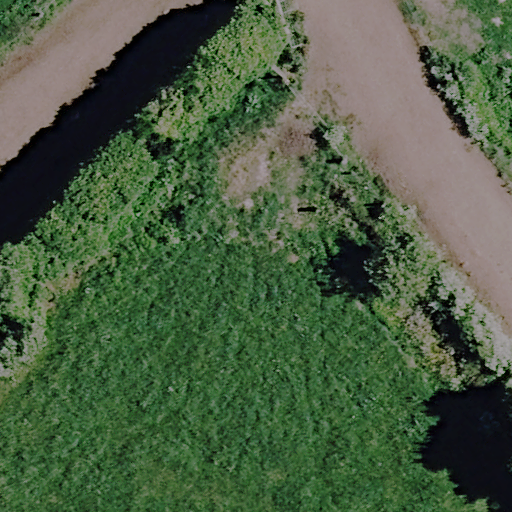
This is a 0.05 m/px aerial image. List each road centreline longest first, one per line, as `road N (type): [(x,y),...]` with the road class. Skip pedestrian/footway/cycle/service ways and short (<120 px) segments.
road 1 (track): [(346,0),(511,221)]
road 2 (track): [(155,0),(0,138)]
